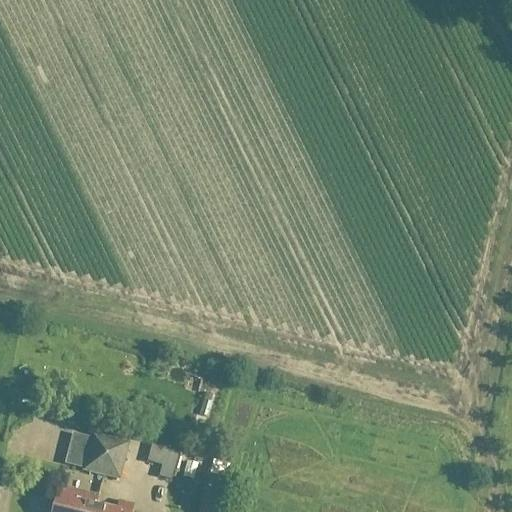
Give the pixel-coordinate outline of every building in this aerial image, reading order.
[(38,425),(49,417),(39,403),(24,414),(44,440),(48,437),(38,425)] [(92,438),(83,473),(118,482),(127,447),(92,438)] [(261,461),(256,487),(282,492),(285,478),(296,481),(298,468),(261,461)] [(58,491),(52,511),(93,511),(94,509),(95,509),(97,501),(58,491)] [(454,511),(365,492),(360,511),(365,511),(367,503),(393,509),(391,511),(454,511)] [(199,511),(215,511),(220,497),(204,493),(199,511)]
